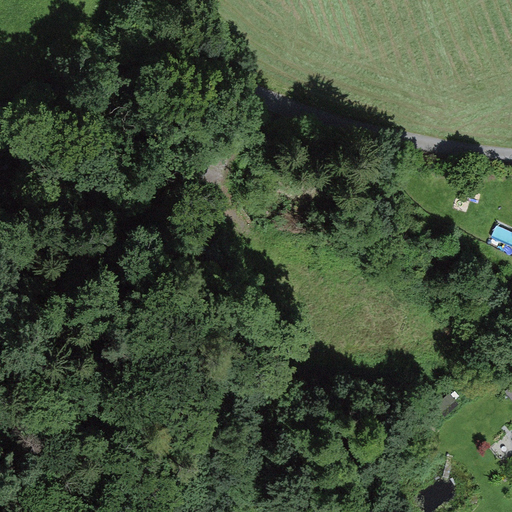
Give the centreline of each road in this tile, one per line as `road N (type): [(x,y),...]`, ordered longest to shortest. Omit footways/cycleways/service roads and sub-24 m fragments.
road 1 (track): [(0,109),(80,80),(176,65),(342,125),(511,155)]
road 2 (track): [(274,103),(230,147),(213,197),(250,293)]
